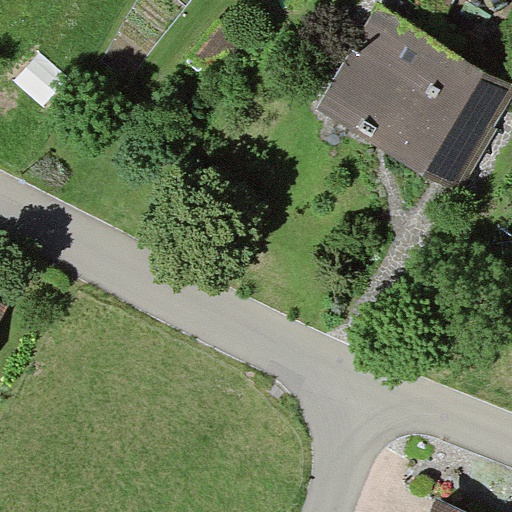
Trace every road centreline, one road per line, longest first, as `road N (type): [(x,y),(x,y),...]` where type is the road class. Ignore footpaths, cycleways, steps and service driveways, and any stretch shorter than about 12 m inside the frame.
road 1 (residential): [(366,380),(0,202)]
road 2 (residential): [(511,441),(366,380)]
road 3 (residential): [(317,511),(366,380)]
